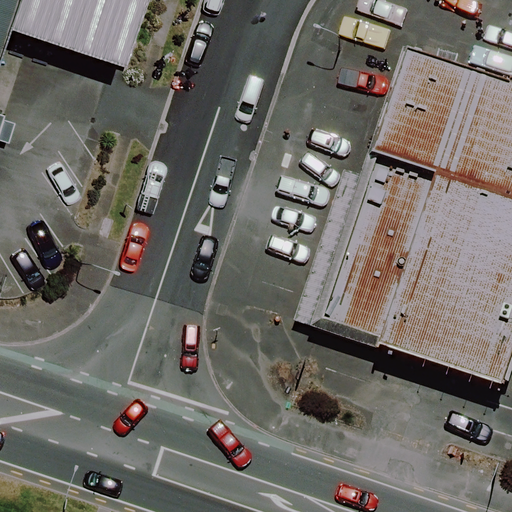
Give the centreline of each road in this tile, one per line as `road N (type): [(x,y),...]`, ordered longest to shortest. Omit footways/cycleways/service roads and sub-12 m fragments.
road 1 (unclassified): [(108,444),(256,0)]
road 2 (trunk): [(311,511),(108,444)]
